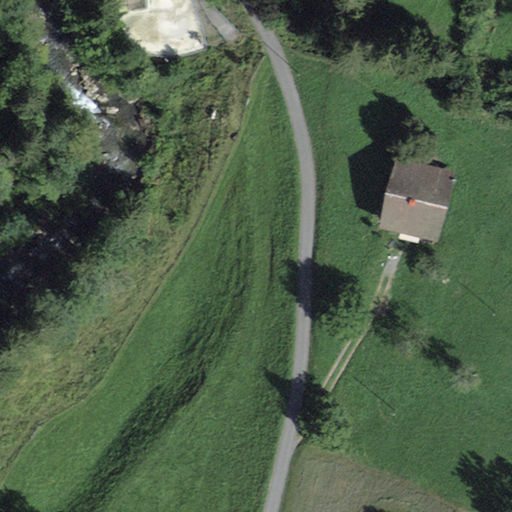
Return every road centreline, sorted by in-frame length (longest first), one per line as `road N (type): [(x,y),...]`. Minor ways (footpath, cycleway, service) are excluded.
road 1 (unclassified): [(271,511),(300,371),(310,166),(291,79),(251,0)]
road 2 (track): [(396,255),(358,338),(302,429),(288,438)]
